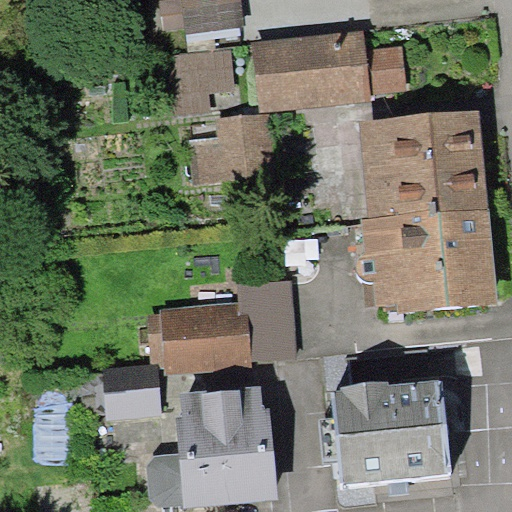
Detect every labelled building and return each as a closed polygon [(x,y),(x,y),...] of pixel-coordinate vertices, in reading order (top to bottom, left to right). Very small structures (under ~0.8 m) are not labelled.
[(241,0),(161,0),(160,0),(165,31),(184,28),(185,34),(245,26),(241,0)] [(364,30),(251,42),(259,111),(371,100),(370,93),(406,89),(402,46),(366,50),(364,30)] [(234,90),(230,49),(171,55),(177,113),(212,110),(210,93),(234,90)] [(369,219),(489,207),(480,109),(359,121),(369,219)] [(292,112),(216,119),(217,138),(190,140),(194,182),(298,172),(292,112)] [(369,219),(361,219),(363,249),(360,251),(357,254),(355,260),(355,265),(356,271),(358,275),(362,279),(367,281),(374,281),(376,305),(394,306),(395,312),(497,302),(489,207),(369,219)] [(237,283),(238,302),(239,316),(249,315),(252,359),(296,356),(290,280),(237,283)] [(238,302),(161,307),(162,314),(148,315),(151,364),(158,364),(158,368),(165,368),(166,375),(252,369),(252,359),(249,315),(239,316),(238,302)] [(151,364),(103,369),(107,418),(162,413),(158,368),(158,364),(151,364)] [(406,478),(451,473),(441,378),(389,384),(389,379),(340,384),(340,390),(332,391),(342,484),(388,479),(398,478),(406,478)] [(261,385),(179,393),(181,418),(176,418),(179,453),(184,504),(184,507),(278,499),(270,407),(263,408),(261,385)] [(184,504),(179,453),(156,456),(148,466),(150,498),(160,508),(184,504)] [(408,494),(406,478),(398,478),(388,479),(390,496),(408,494)]
